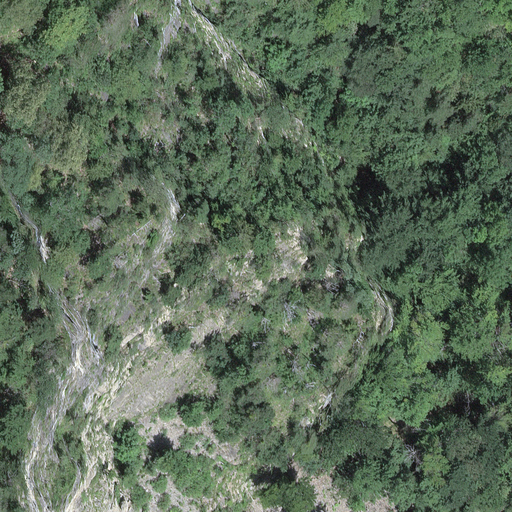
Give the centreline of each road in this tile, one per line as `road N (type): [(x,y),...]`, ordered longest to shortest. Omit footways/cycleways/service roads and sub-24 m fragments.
road 1 (motorway): [(203,0),(382,257),(511,420)]
road 2 (motorway): [(511,167),(391,0)]
